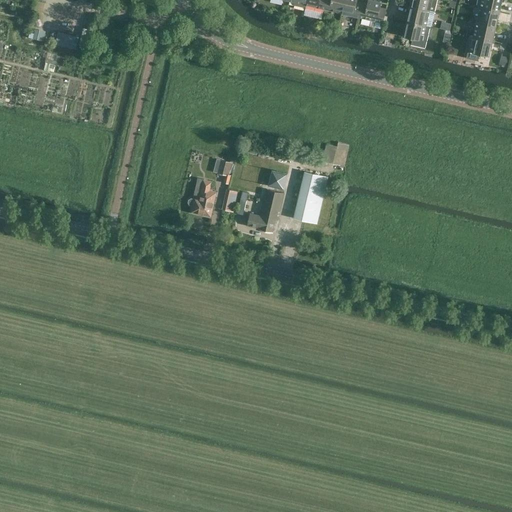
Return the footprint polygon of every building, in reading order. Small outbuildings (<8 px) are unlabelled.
[(324,9),(325,0),(307,0),(306,7),(304,15),(322,19),(324,9)] [(341,13),(344,0),(325,0),(324,9),(341,13)] [(357,0),(344,0),(341,13),(359,17),(362,3),(357,2),(357,0)] [(368,0),(367,4),(362,3),(359,17),(358,23),(382,28),(383,22),(386,9),(380,7),(382,2),(375,0),(368,0)] [(437,0),(411,0),(410,6),(434,12),(437,0)] [(502,0),(478,0),(477,6),(480,7),(499,11),(502,0)] [(431,26),(434,12),(410,6),(407,21),(426,25),(430,26),(431,26)] [(496,26),(499,11),(480,7),(477,21),(496,26)] [(430,26),(426,25),(407,21),(403,36),(413,38),(411,44),(425,47),(430,26)] [(493,41),(496,26),(477,21),(473,36),(493,41)] [(30,37),(40,40),(40,37),(38,36),(39,32),(32,30),(30,37)] [(76,48),(78,40),(78,37),(70,35),(57,32),(57,35),(55,43),(76,48)] [(445,33),(443,42),(449,44),(451,34),(445,33)] [(493,41),(473,36),(470,35),(467,50),(489,56),(493,41)] [(44,63),(43,69),(52,72),(54,65),(44,63)] [(325,149),(322,159),(345,165),(348,144),(337,143),(335,151),(325,149)] [(220,160),(220,161),(217,172),(229,175),(232,163),(220,160)] [(269,185),(284,188),(287,173),(272,170),(269,185)] [(305,171),(294,217),(317,223),(328,176),(305,171)] [(211,181),(204,180),(199,198),(194,197),(194,198),(191,198),(188,199),(188,202),(189,205),(192,205),(191,212),(210,216),(216,192),(209,190),(211,181)] [(250,213),(250,216),(248,225),(260,228),(273,231),(275,219),(278,220),(284,193),(267,188),(260,215),(250,213)] [(227,189),(222,209),(233,212),(238,191),(227,189)] [(243,214),(250,195),(251,192),(245,191),(238,212),(243,214)]
